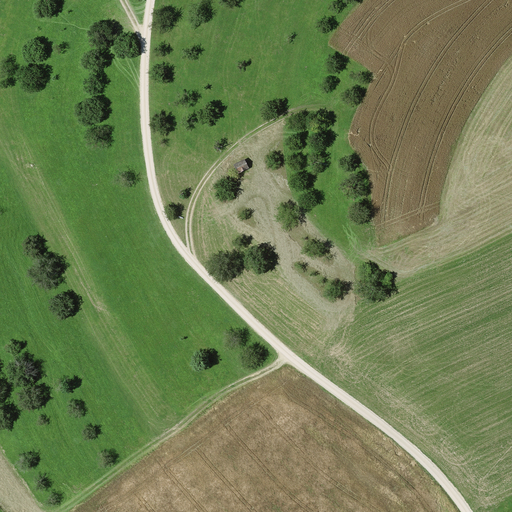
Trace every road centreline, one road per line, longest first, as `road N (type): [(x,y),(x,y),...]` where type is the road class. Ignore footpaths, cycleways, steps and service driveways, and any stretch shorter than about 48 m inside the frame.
road 1 (residential): [(467,511),(424,459),(243,314),(166,228),(143,125),(150,0)]
road 2 (track): [(79,497),(223,390),(287,354)]
road 3 (track): [(188,258),(188,211),(207,171),(283,114),(312,110)]
